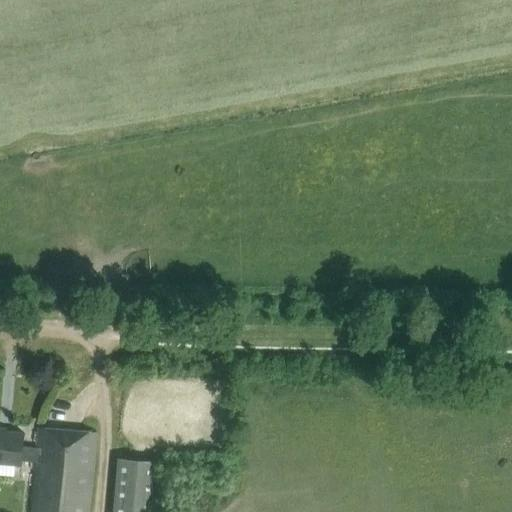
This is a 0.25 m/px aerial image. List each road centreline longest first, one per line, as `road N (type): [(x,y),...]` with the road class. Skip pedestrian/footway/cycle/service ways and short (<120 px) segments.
road 1 (track): [(97,332),(511,338)]
road 2 (track): [(0,326),(97,332),(106,439),(99,511)]
